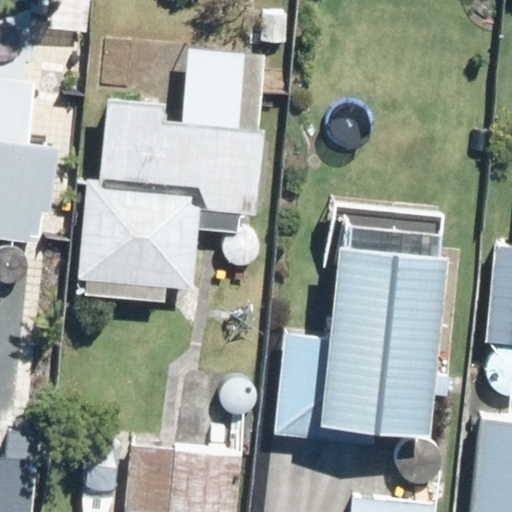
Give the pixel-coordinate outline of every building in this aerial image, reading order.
[(290,36),(291,5),(265,4),(264,35),(290,36)] [(90,178),(80,280),(89,280),(87,295),(166,301),(167,285),(195,288),(202,220),(242,223),(243,212),(258,213),(264,132),(166,123),(167,104),(110,100),(104,178),(90,178)] [(0,239),(39,243),(44,212),(52,213),(59,148),(17,142),(20,117),(0,115),(0,239)] [(287,333),(276,434),(328,438),(330,426),(431,437),(449,257),(441,257),(445,214),(350,205),(347,247),(341,247),(332,337),(287,333)] [(486,341),(511,343),(511,245),(497,243),(486,341)] [(511,511),(511,421),(483,419),(474,511),(511,511)] [(0,511),(33,511),(40,433),(9,431),(7,456),(0,454),(0,511)] [(156,511),(169,511),(175,449),(133,447),(130,510),(156,511)] [(238,511),(243,455),(175,449),(169,511),(238,511)] [(432,511),(433,504),(354,501),(353,511),(432,511)]
